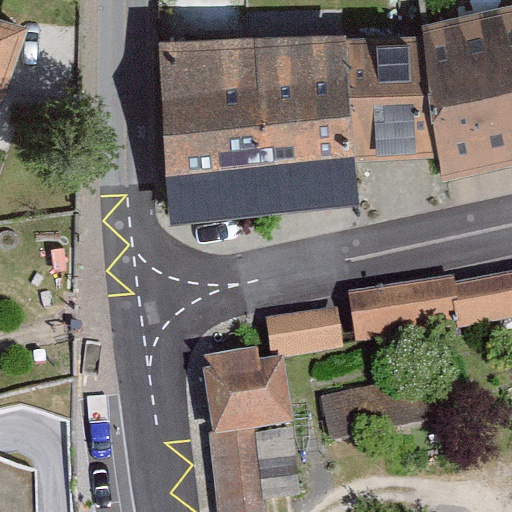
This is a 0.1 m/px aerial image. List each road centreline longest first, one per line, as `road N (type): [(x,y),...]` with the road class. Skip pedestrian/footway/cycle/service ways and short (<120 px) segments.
road 1 (residential): [(139,303),(511,229)]
road 2 (tertiary): [(120,0),(139,303)]
road 3 (tertiary): [(139,303),(164,511)]
